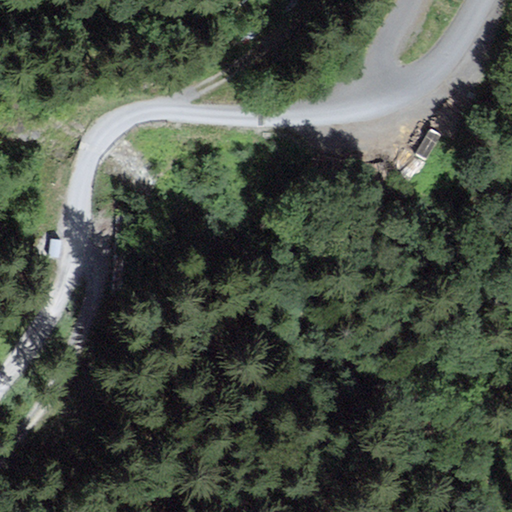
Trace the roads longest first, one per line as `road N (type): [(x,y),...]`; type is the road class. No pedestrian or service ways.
road 1 (unclassified): [(0,387),(58,298),(73,261),(79,185),(104,137),(129,121),(345,112)]
road 2 (track): [(0,463),(42,409),(79,336),(95,270),(76,236)]
road 3 (unclassified): [(345,112),(434,71),(478,0)]
road 4 (unclassified): [(410,0),(345,112)]
